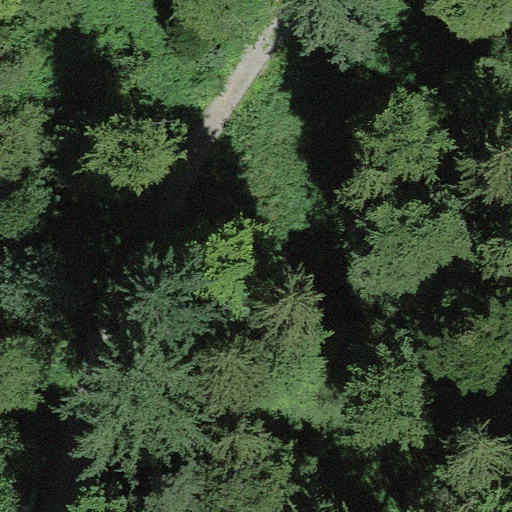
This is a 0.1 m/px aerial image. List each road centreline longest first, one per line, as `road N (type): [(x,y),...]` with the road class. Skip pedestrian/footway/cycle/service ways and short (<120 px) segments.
road 1 (track): [(68,511),(125,321),(229,102),(301,0)]
road 2 (track): [(307,511),(357,475),(451,430),(511,421)]
